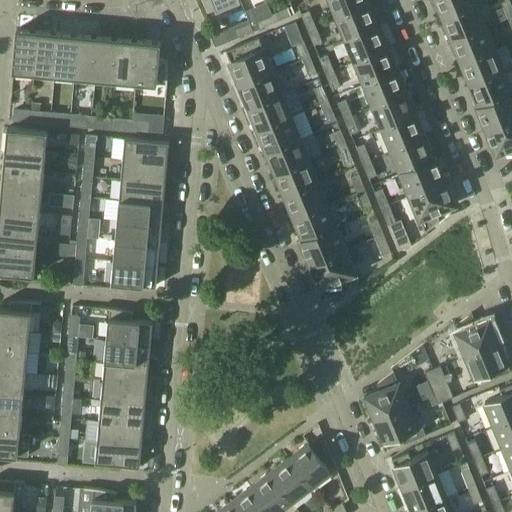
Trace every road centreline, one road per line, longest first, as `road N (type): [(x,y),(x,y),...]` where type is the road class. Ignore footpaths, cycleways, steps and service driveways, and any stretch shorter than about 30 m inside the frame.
road 1 (residential): [(382,511),(202,78)]
road 2 (residential): [(162,511),(202,78)]
road 3 (residential): [(392,0),(481,193),(511,294)]
